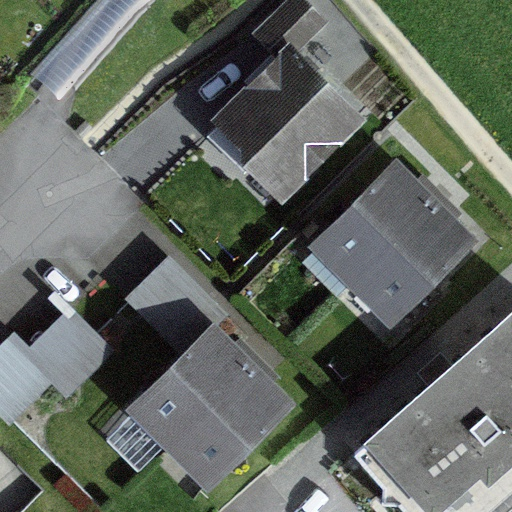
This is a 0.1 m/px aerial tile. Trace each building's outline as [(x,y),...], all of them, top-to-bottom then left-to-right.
[(60,101),(152,0),(104,0),(34,78),(60,101)] [(207,130),(241,164),(246,158),(280,192),(367,105),(303,41),(330,14),(316,0),(280,0),(253,27),(274,48),(212,110),(219,117),(207,130)] [(73,128),(80,136),(91,127),(83,118),(73,128)] [(317,240),(355,279),(429,204),(391,166),(317,240)] [(355,279),(393,317),(468,243),(429,204),(355,279)] [(156,273),(146,283),(135,294),(125,303),(180,358),(201,337),(209,330),(222,317),(167,262),(156,273)] [(411,511),(506,511),(511,507),(511,292),(364,425),(367,429),(350,444),(411,511)] [(70,320),(25,361),(52,391),(64,404),(109,362),(70,320)] [(172,442),(247,368),(209,330),(201,337),(180,358),(134,404),(172,442)] [(0,352),(0,428),(5,434),(52,391),(25,361),(9,344),(0,352)] [(210,480),(285,406),(247,368),(172,442),(210,480)]
